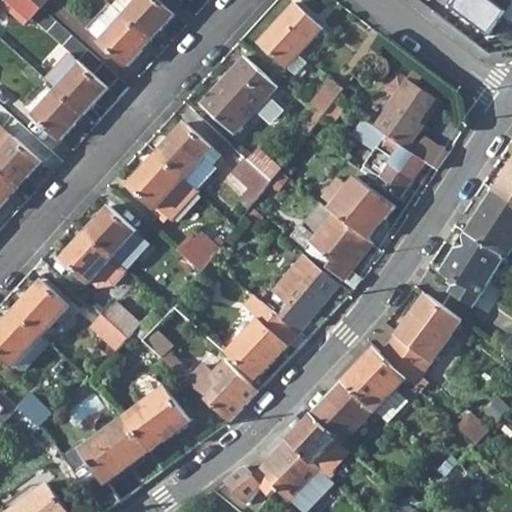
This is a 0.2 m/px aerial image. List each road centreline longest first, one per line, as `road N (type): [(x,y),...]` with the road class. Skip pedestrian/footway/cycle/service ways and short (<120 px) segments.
road 1 (residential): [(153,511),(260,427),(347,335),(510,106)]
road 2 (residential): [(242,0),(0,268)]
road 3 (residential): [(371,0),(510,106)]
